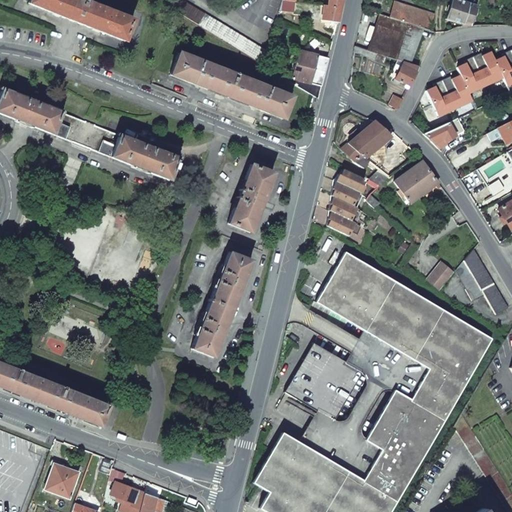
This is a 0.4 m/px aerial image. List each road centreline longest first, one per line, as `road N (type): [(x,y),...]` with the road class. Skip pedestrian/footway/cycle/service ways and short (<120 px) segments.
road 1 (tertiary): [(314,164),(232,489)]
road 2 (residential): [(0,53),(66,67),(314,164)]
road 3 (unknown): [(222,146),(199,150),(169,186),(37,136),(20,139),(0,163)]
road 4 (residential): [(232,489),(0,408)]
road 5 (residential): [(400,124),(452,186),(497,259)]
road 6 (residential): [(511,30),(461,31),(440,42),(400,124)]
